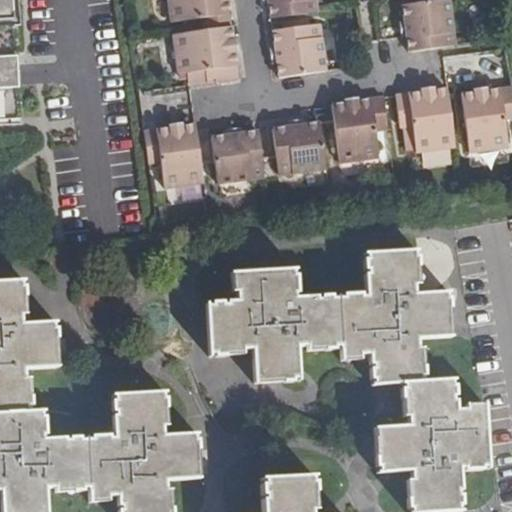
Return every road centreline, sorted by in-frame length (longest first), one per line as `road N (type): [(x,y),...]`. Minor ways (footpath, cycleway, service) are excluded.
road 1 (residential): [(106,240),(75,0)]
road 2 (residential): [(261,101),(438,73)]
